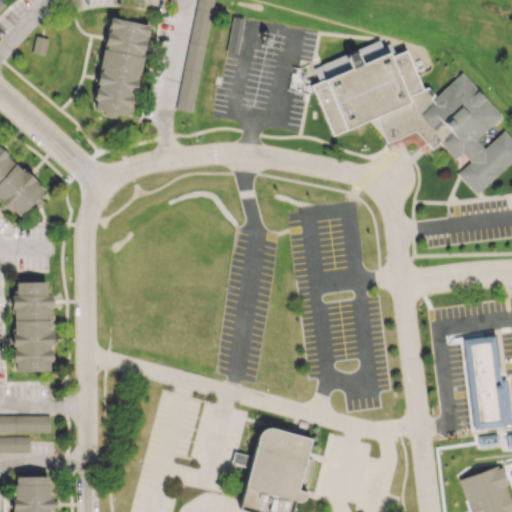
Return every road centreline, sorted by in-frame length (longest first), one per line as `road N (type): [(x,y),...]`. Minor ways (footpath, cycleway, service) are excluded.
road 1 (residential): [(0,89),(102,177),(128,162),(187,150),(343,162),(383,183),(403,280),(511,277)]
road 2 (residential): [(83,351),(379,435),(421,428)]
road 3 (residential): [(102,177),(82,239),(89,511)]
road 4 (residential): [(403,280),(429,511)]
